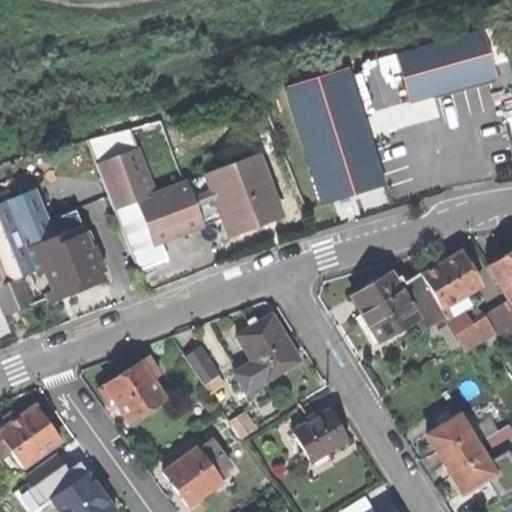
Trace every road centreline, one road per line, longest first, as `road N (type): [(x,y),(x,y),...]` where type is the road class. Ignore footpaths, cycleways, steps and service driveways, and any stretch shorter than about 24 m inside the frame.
road 1 (residential): [(278,271),(426,511)]
road 2 (residential): [(43,359),(278,271)]
road 3 (residential): [(278,271),(511,201)]
road 4 (residential): [(43,359),(152,511)]
